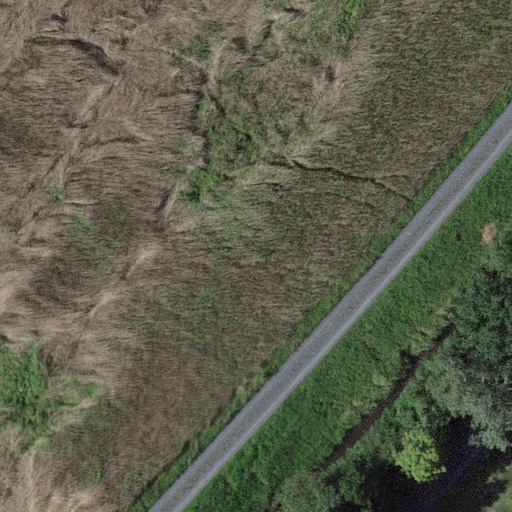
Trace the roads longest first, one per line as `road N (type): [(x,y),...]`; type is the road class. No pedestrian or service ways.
road 1 (track): [(188,511),(306,384),(511,111)]
road 2 (track): [(511,401),(422,511)]
